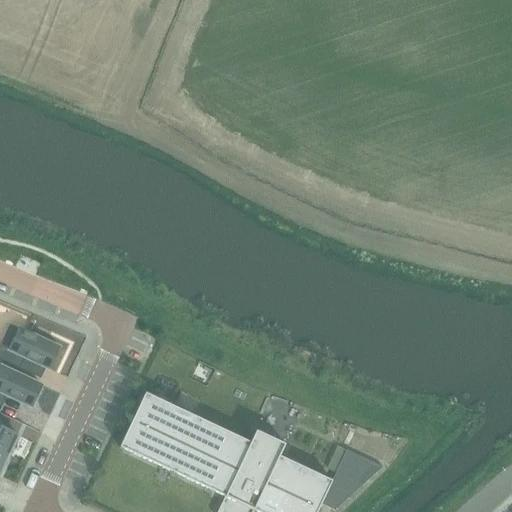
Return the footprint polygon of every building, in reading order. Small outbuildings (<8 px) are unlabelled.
[(411,0),(428,16),(441,2),(439,0),(411,0)] [(375,2),(366,23),(400,37),(409,17),(375,2)] [(366,23),(358,43),(392,57),(400,37),(366,23)] [(358,43),(349,63),(384,77),(392,57),(358,43)] [(428,60),(424,71),(431,74),(436,63),(428,60)] [(349,63),(343,78),(377,93),(384,77),(349,63)] [(424,71),(419,81),(427,85),(431,74),(424,71)] [(343,78),(336,94),(370,108),(377,93),(343,78)] [(336,94),(330,109),(364,124),(370,108),(336,94)] [(413,95),(409,106),(416,109),(421,99),(413,95)] [(409,106),(404,117),(412,120),(416,109),(409,106)] [(330,109),(323,125),(357,139),(364,124),(330,109)] [(323,125),(315,144),(349,159),(357,139),(323,125)] [(400,126),(396,137),(403,140),(408,130),(400,126)] [(396,137),(391,148),(399,151),(403,140),(396,137)] [(315,144),(306,164),(340,179),(349,159),(315,144)] [(385,162),(380,172),(388,176),(393,165),(385,162)] [(305,164),(296,185),(297,185),(333,200),(342,179),(340,179),(306,164),(305,164)] [(380,172),(376,183),(384,186),(388,176),(380,172)] [(370,202),(365,214),(375,218),(380,206),(370,202)] [(25,359),(48,370),(58,348),(10,325),(0,345),(0,360),(20,370),(25,359)] [(30,408),(41,386),(1,367),(0,369),(0,406),(2,408),(7,397),(30,408)] [(113,462),(96,497),(127,511),(170,511),(179,493),(153,481),(160,468),(224,498),(217,511),(253,511),(317,511),(321,505),(331,482),(279,457),(284,446),(255,432),(250,444),(145,394),(135,413),(129,426),(119,448),(152,464),(146,478),(113,462)] [(0,452),(8,456),(17,436),(0,428),(0,452)] [(346,451),(331,482),(321,505),(334,511),(382,468),(346,451)]
